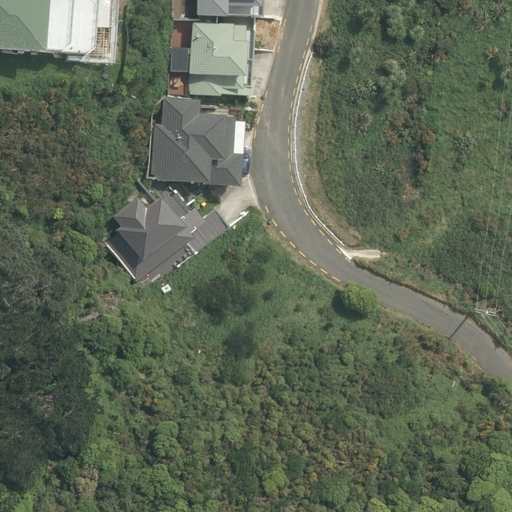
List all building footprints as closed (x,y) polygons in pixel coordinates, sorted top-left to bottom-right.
[(0,0),(0,50),(47,53),(50,0),(0,0)] [(228,16),(260,17),(261,0),(196,0),(196,16),(228,18),(228,16)] [(251,97),(255,26),(224,25),(223,26),(192,24),(191,49),(171,48),(170,73),(188,74),(187,92),(189,93),(189,95),(221,97),(221,95),(251,97)] [(185,95),(186,86),(167,85),(166,94),(185,95)] [(195,113),(196,98),(160,95),(157,121),(152,120),(148,176),(235,183),(240,120),(231,120),(231,115),(195,113)] [(119,234),(105,245),(136,283),(187,244),(196,254),(230,229),(215,210),(203,220),(193,209),(189,213),(187,211),(180,217),(181,217),(178,220),(160,198),(146,209),(137,199),(113,218),(121,228),(117,231),(119,234)]
